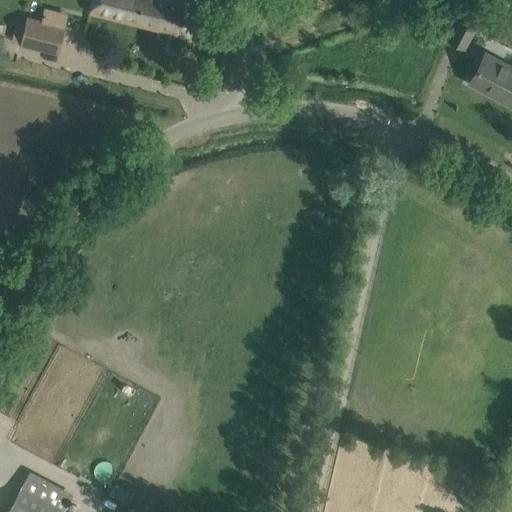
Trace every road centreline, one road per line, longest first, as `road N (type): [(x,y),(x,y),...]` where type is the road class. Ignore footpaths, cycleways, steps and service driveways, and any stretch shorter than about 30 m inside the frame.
road 1 (unclassified): [(311,511),(397,123)]
road 2 (unclassified): [(0,314),(74,207),(119,164),(185,127),(232,114)]
road 3 (track): [(412,0),(240,59)]
road 4 (unclassified): [(232,114),(314,109),(397,123)]
road 5 (unclassified): [(397,123),(511,184)]
